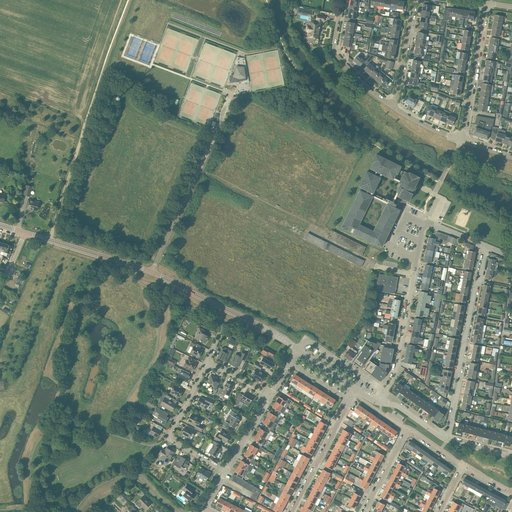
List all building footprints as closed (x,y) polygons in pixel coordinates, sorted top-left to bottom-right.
[(297,7),(296,13),(312,16),(313,10),(297,7)] [(456,17),(457,9),(448,8),(447,15),(447,18),(446,18),(445,21),(446,21),(447,21),(447,22),(446,22),(446,25),(448,26),(449,23),(451,23),(451,19),(451,20),(452,17),(456,17)] [(430,12),(422,11),(421,17),(432,19),(435,19),(436,19),(436,17),(430,15),(430,12)] [(494,15),(493,22),(502,23),(503,19),(505,19),(505,17),(494,15)] [(308,26),(307,32),(308,32),(308,37),(309,41),(314,42),(316,38),(317,39),(319,29),(320,29),(320,28),(321,21),(324,21),(325,17),(317,16),(316,20),(317,20),(316,24),(310,23),(310,27),(308,26)] [(393,25),(392,25),(400,27),(400,25),(401,25),(401,23),(401,20),(387,18),(386,20),(390,21),(389,24),(393,25)] [(501,23),(503,23),(502,23),(493,22),(492,28),(500,30),(501,23)] [(371,31),(372,26),(365,25),(364,29),(369,30),(368,32),(371,33),(371,31)] [(353,33),(353,30),(346,28),(345,34),(362,37),(362,35),(353,33)] [(500,30),(492,28),(491,36),(499,37),(500,33),(501,33),(502,31),(500,30)] [(399,32),(391,31),(388,31),(388,30),(385,30),(384,30),(383,30),(382,32),(387,33),(387,37),(398,39),(398,38),(399,35),(398,35),(399,32)] [(425,40),(416,38),(416,39),(415,39),(415,41),(416,42),(416,44),(427,47),(428,41),(425,40)] [(489,44),(498,46),(499,39),(490,38),(489,44)] [(352,45),(352,42),(344,40),(343,46),(350,47),(350,49),(354,50),(355,46),(352,45)] [(501,47),(498,46),(489,44),(488,51),(496,53),(497,49),(501,50),(501,47)] [(396,50),(396,47),(382,45),(381,51),(388,52),(395,53),(395,52),(396,52),(396,50)] [(423,55),(423,52),(415,50),(414,56),(421,58),(421,59),(429,60),(429,56),(423,55)] [(495,60),(496,53),(488,51),(487,58),(495,60)] [(367,65),(369,64),(375,56),(371,55),(367,59),(365,57),(362,60),(358,56),(353,61),(359,66),(364,62),(367,65)] [(241,81),(241,84),(249,82),(244,58),(237,57),(229,80),(230,83),(241,81)] [(457,65),(465,67),(466,60),(459,59),(457,65)] [(486,60),(485,67),(493,69),(497,69),(498,62),(495,62),(491,61),(486,60)] [(363,70),(368,74),(374,68),(369,64),(367,65),(363,70)] [(374,68),(368,74),(374,79),(381,71),(378,68),(379,67),(377,65),(374,68)] [(497,69),(493,69),(485,67),(484,74),(492,75),(496,76),(497,69)] [(386,75),(381,71),(374,79),(379,84),(386,75)] [(418,74),(411,72),(410,78),(417,79),(418,80),(421,80),(422,77),(426,77),(426,75),(418,74)] [(491,82),(492,75),(484,74),(483,81),(491,82)] [(388,77),(386,75),(379,84),(384,88),(390,82),(387,79),(388,77)] [(417,79),(410,78),(409,84),(419,86),(419,90),(423,91),(424,84),(417,83),(417,79)] [(481,90),(492,92),(493,85),(482,83),(481,90)] [(236,86),(237,93),(245,92),(245,91),(248,91),(247,84),(236,86)] [(492,95),(492,92),(481,90),(480,97),(488,99),(489,95),(492,95)] [(411,108),(419,112),(424,103),(415,98),(414,99),(409,96),(405,103),(412,106),(411,108)] [(487,105),(488,99),(480,97),(479,104),(487,105)] [(436,110),(438,107),(432,105),(431,105),(431,106),(428,104),(425,110),(428,111),(427,115),(430,116),(430,117),(432,118),(433,117),(433,118),(436,110)] [(485,112),(487,105),(479,104),(477,111),(485,112)] [(439,120),(443,113),(436,110),(433,118),(439,120)] [(446,123),(449,115),(443,113),(439,120),(446,123)] [(449,115),(446,123),(452,126),(456,118),(449,115)] [(476,128),(473,135),(487,140),(492,127),(493,127),(494,119),(476,116),(475,124),(477,125),(476,128)] [(502,143),(504,135),(498,132),(498,128),(493,127),(490,139),(495,140),(495,141),(502,143)] [(508,145),(511,137),(504,135),(502,143),(508,145)] [(361,188),(341,228),(381,247),(405,200),(409,202),(416,187),(414,186),(418,178),(409,173),(408,174),(399,170),(400,167),(376,155),(372,162),(373,163),(368,173),(366,172),(359,187),(361,188)] [(32,187),(26,186),(24,195),(30,197),(32,187)] [(33,211),(33,210),(37,211),(37,210),(38,210),(38,209),(39,209),(39,208),(39,207),(38,206),(39,202),(29,199),(26,209),(33,211)] [(301,236),(303,230),(285,222),(282,228),(301,236)] [(366,245),(331,232),(328,241),(363,254),(366,245)] [(365,259),(306,234),(303,241),(362,265),(365,259)] [(428,244),(438,246),(440,239),(437,238),(435,237),(434,239),(433,238),(432,238),(429,238),(428,244)] [(465,259),(473,261),(475,252),(472,251),(472,249),(473,249),(474,246),(466,243),(465,246),(469,248),(468,254),(465,254),(464,259),(465,259)] [(12,246),(7,245),(4,252),(7,253),(7,257),(9,257),(12,250),(11,250),(12,246)] [(8,260),(6,259),(3,257),(0,265),(5,267),(6,264),(8,260)] [(472,270),(473,261),(465,259),(463,268),(472,270)] [(487,269),(493,270),(497,271),(498,263),(494,262),(495,260),(489,259),(487,269)] [(463,279),(470,280),(471,272),(464,271),(463,279)] [(379,274),(378,279),(376,290),(394,294),(398,277),(397,277),(380,274),(379,274)] [(423,277),(422,283),(431,285),(433,285),(433,284),(432,283),(433,279),(432,279),(423,277)] [(470,280),(463,279),(461,286),(468,288),(470,280)] [(484,285),(482,292),(489,294),(490,286),(484,285)] [(468,288),(461,286),(460,294),(467,295),(468,288)] [(420,292),(419,298),(430,300),(431,296),(426,295),(427,293),(423,292),(420,292)] [(481,300),(487,301),(489,294),(482,292),(481,300)] [(458,302),(465,303),(467,295),(460,294),(458,302)] [(487,301),(481,300),(479,307),(486,308),(487,301)] [(397,313),(399,307),(387,304),(387,307),(391,308),(391,311),(397,313)] [(424,308),(424,305),(418,304),(417,310),(428,312),(429,308),(424,308)] [(458,304),(456,312),(463,313),(465,306),(458,304)] [(486,308),(479,307),(478,315),(484,316),(486,308)] [(397,313),(391,311),(386,310),(385,314),(390,315),(389,317),(393,318),(394,318),(396,319),(397,313)] [(463,313),(456,312),(455,320),(462,321),(463,313)] [(415,318),(414,325),(424,327),(424,326),(425,327),(426,323),(421,322),(422,319),(418,319),(415,318)] [(455,320),(453,327),(460,329),(462,321),(455,320)] [(459,336),(460,329),(450,327),(449,331),(452,331),(452,335),(459,336)] [(208,332),(199,328),(198,331),(199,332),(196,339),(205,343),(205,342),(206,342),(209,337),(206,335),(208,332)] [(393,337),(386,335),(383,335),(382,338),(385,339),(385,342),(381,342),(381,345),(391,347),(391,342),(392,343),(393,337)] [(450,337),(449,345),(457,346),(458,339),(450,337)] [(354,340),(353,339),(345,349),(348,350),(344,356),(350,361),(357,352),(352,348),(357,342),(356,342),(354,340)] [(366,342),(360,350),(362,352),(354,363),(360,367),(372,351),(374,352),(380,343),(377,342),(376,344),(367,340),(366,342)] [(196,344),(192,342),(191,342),(189,346),(193,348),(190,353),(199,358),(202,351),(195,347),(196,344)] [(474,344),(472,352),(479,354),(481,346),(474,344)] [(223,352),(224,349),(222,348),(220,351),(221,351),(217,358),(224,361),(228,354),(230,355),(233,349),(230,347),(230,346),(229,345),(228,345),(227,346),(226,347),(227,348),(227,349),(228,349),(229,349),(228,352),(226,351),(225,353),(223,352)] [(407,351),(417,353),(421,353),(422,350),(414,349),(414,346),(411,345),(408,345),(407,351)] [(457,346),(449,345),(447,352),(455,354),(457,346)] [(176,361),(170,358),(174,349),(170,347),(163,361),(174,366),(176,361)] [(264,347),(261,353),(266,356),(267,353),(273,356),(275,353),(264,347)] [(380,382),(387,373),(385,372),(386,367),(388,368),(389,365),(390,365),(393,349),(383,347),(379,366),(378,367),(370,361),(363,370),(380,382)] [(244,361),(247,356),(247,355),(241,352),(240,356),(235,354),(230,364),(237,368),(241,359),(244,361)] [(447,352),(446,359),(454,361),(455,354),(447,352)] [(479,354),(472,352),(471,360),(478,361),(479,354)] [(195,360),(191,358),(188,357),(187,360),(183,367),(192,371),(196,364),(194,363),(195,360)] [(412,358),(405,357),(404,363),(407,363),(408,364),(408,363),(408,368),(415,369),(416,365),(411,364),(411,361),(415,362),(416,359),(412,358)] [(260,364),(269,369),(273,363),(263,358),(260,364)] [(454,361),(446,359),(445,367),(452,368),(454,361)] [(469,370),(476,372),(478,364),(470,363),(469,370)] [(421,367),(419,376),(426,377),(427,368),(421,367)] [(190,373),(179,368),(177,371),(179,372),(176,379),(177,380),(182,382),(183,379),(188,381),(190,377),(188,376),(190,373)] [(265,376),(262,374),(263,373),(256,369),(251,378),(255,380),(256,379),(262,382),(265,376)] [(443,377),(450,379),(452,371),(444,370),(443,377)] [(479,372),(476,372),(469,370),(467,377),(475,379),(476,376),(478,376),(479,372)] [(450,379),(443,377),(442,377),(435,376),(435,375),(431,375),(427,374),(426,379),(430,380),(430,379),(435,380),(435,379),(440,380),(439,384),(441,384),(449,386),(450,379)] [(218,378),(216,377),(211,375),(207,383),(210,384),(208,387),(215,391),(219,383),(216,381),(218,378)] [(291,382),(297,385),(301,378),(295,375),(291,382)] [(302,389),(307,382),(301,378),(297,385),(302,389)] [(465,388),(473,389),(474,382),(467,380),(465,388)] [(178,384),(173,382),(172,381),(170,385),(174,387),(171,393),(180,397),(183,391),(176,387),(178,384)] [(220,388),(218,392),(217,395),(223,397),(225,394),(229,396),(230,393),(231,393),(232,389),(234,386),(226,382),(225,386),(223,389),(220,388)] [(302,389),(308,393),(312,386),(307,382),(302,389)] [(397,393),(398,392),(403,386),(398,383),(393,390),(397,393)] [(485,391),(489,392),(492,393),(493,388),(492,388),(493,384),(485,383),(485,387),(489,388),(489,390),(486,390),(485,391)] [(439,384),(437,391),(440,391),(440,392),(447,393),(449,386),(441,384),(439,384)] [(312,386),(308,393),(314,396),(318,389),(312,386)] [(409,390),(403,386),(398,392),(404,396),(409,390)] [(288,392),(288,391),(284,388),(281,392),(289,397),(291,394),(288,392)] [(471,396),(473,389),(465,388),(464,395),(471,396)] [(324,393),(318,389),(314,396),(320,400),(324,393)] [(409,390),(404,396),(410,400),(415,394),(409,390)] [(176,404),(174,403),(168,399),(170,397),(164,393),(160,399),(160,400),(158,404),(158,405),(158,406),(158,407),(159,407),(159,408),(160,408),(161,408),(164,410),(165,408),(172,412),(176,404)] [(236,399),(234,403),(238,405),(240,401),(244,403),(248,406),(250,403),(253,398),(245,393),(243,395),(240,393),(239,395),(236,399)] [(324,393),(320,400),(325,404),(330,397),(324,393)] [(417,405),(421,399),(415,394),(410,400),(417,405)] [(470,404),(471,396),(464,395),(462,402),(470,404)] [(278,399),(276,402),(286,409),(286,408),(288,405),(289,405),(290,403),(291,403),(292,401),(291,401),(291,400),(290,400),(289,399),(288,398),(284,396),(282,398),(279,397),(277,399),(278,399)] [(214,401),(211,399),(207,397),(205,400),(200,397),(196,404),(206,409),(208,405),(211,406),(214,401)] [(330,397),(325,404),(331,407),(336,400),(330,397)] [(427,403),(421,399),(417,405),(423,409),(427,403)] [(286,409),(276,402),(274,405),(272,408),(276,410),(274,412),(280,415),(281,413),(283,414),(286,409)] [(469,411),(470,404),(462,402),(461,409),(469,411)] [(429,413),(433,407),(427,403),(423,409),(429,413)] [(359,415),(364,409),(358,405),(353,411),(359,415)] [(511,406),(510,406),(503,405),(502,410),(509,411),(509,414),(511,413),(511,406)] [(168,414),(164,412),(156,407),(152,414),(157,417),(156,420),(164,425),(168,419),(166,418),(168,414)] [(435,417),(439,412),(433,407),(429,413),(435,417)] [(364,409),(359,415),(357,418),(360,419),(361,417),(365,419),(369,412),(364,409)] [(440,410),(433,419),(438,422),(444,413),(445,412),(441,409),(440,411),(440,410)] [(225,421),(222,425),(228,429),(230,425),(235,428),(240,420),(235,417),(237,414),(231,411),(229,414),(225,421)] [(284,418),(280,415),(274,412),(273,414),(269,413),(268,415),(267,418),(276,424),(277,425),(280,419),(282,420),(284,418)] [(375,416),(369,412),(365,419),(370,423),(375,416)] [(201,420),(191,415),(188,421),(196,425),(195,428),(201,431),(204,426),(199,424),(201,420)] [(381,420),(375,416),(370,423),(376,427),(381,420)] [(276,424),(267,418),(265,421),(264,421),(263,424),(266,426),(265,428),(273,433),(274,430),(273,430),(276,424)] [(469,433),(471,426),(467,425),(468,420),(465,419),(464,424),(462,431),(469,433)] [(381,420),(376,427),(381,431),(386,424),(381,420)] [(320,421),(317,427),(324,431),(327,425),(320,421)] [(158,425),(153,422),(149,429),(151,431),(149,434),(157,438),(161,431),(156,428),(158,425)] [(381,431),(387,435),(391,428),(386,424),(381,431)] [(476,435),(478,428),(471,426),(469,433),(476,435)] [(196,432),(189,428),(188,427),(186,430),(184,429),(181,435),(188,439),(190,436),(193,437),(196,432)] [(324,431),(317,427),(313,433),(321,437),(324,431)] [(273,433),(265,428),(263,430),(260,428),(258,431),(259,431),(257,434),(267,440),(267,439),(268,440),(270,436),(270,435),(275,437),(276,435),(273,433)] [(391,428),(387,435),(382,441),(386,444),(389,440),(390,441),(392,439),(397,432),(391,428)] [(483,437),(485,430),(478,428),(476,435),(483,437)] [(344,430),(340,436),(348,440),(351,434),(344,430)] [(490,439),(492,432),(485,430),(483,437),(490,439)] [(230,436),(226,434),(221,431),(219,435),(217,434),(214,439),(219,442),(221,439),(226,442),(230,436)] [(364,438),(356,432),(354,436),(363,440),(364,438)] [(490,439),(498,441),(500,434),(492,432),(490,439)] [(321,437),(313,433),(310,439),(318,443),(321,437)] [(267,440),(257,434),(255,437),(253,440),(257,442),(255,444),(261,447),(262,445),(264,446),(267,440)] [(505,443),(507,436),(500,434),(498,441),(505,443)] [(348,440),(340,436),(337,442),(345,446),(348,440)] [(294,439),(291,437),(287,445),(293,448),(296,442),(297,440),(294,439)] [(318,443),(310,439),(307,445),(314,449),(318,443)] [(213,444),(209,453),(216,457),(221,449),(219,448),(221,445),(214,441),(212,444),(213,444)] [(410,441),(405,449),(410,452),(412,450),(415,445),(410,441)] [(345,446),(337,442),(334,448),(341,452),(345,446)] [(250,447),(248,450),(255,454),(256,455),(258,452),(261,451),(263,452),(264,452),(266,454),(268,451),(261,447),(255,444),(254,446),(251,444),(249,447),(250,447)] [(311,455),(314,449),(307,445),(304,444),(301,450),(311,455)] [(415,445),(412,450),(417,454),(420,448),(415,445)] [(285,449),(283,453),(286,454),(288,451),(288,450),(291,451),(293,449),(288,446),(286,450),(285,449)] [(162,448),(160,452),(158,455),(161,457),(160,458),(168,463),(174,452),(166,448),(165,450),(162,448)] [(338,458),(341,452),(334,448),(331,454),(338,458)] [(420,448),(417,454),(422,457),(425,452),(420,448)] [(247,458),(246,460),(255,465),(256,463),(254,461),(255,460),(252,458),(255,454),(248,450),(246,453),(244,456),(247,458)] [(370,456),(381,461),(384,455),(378,452),(376,456),(372,453),(370,456)] [(422,457),(420,460),(425,463),(427,461),(430,456),(425,452),(422,457)] [(338,458),(331,454),(328,460),(335,464),(338,458)] [(302,455),(299,461),(306,465),(309,459),(302,455)] [(381,461),(370,456),(369,458),(374,460),(372,464),(378,467),(381,461)] [(430,456),(427,461),(432,464),(436,459),(430,456)] [(176,460),(173,464),(185,471),(186,469),(185,468),(187,465),(189,461),(181,457),(179,462),(176,460)] [(280,459),(277,465),(282,467),(283,468),(286,462),(280,459)] [(436,459),(432,464),(437,468),(441,463),(436,459)] [(255,465),(246,460),(244,462),(241,460),(240,463),(238,466),(245,470),(250,473),(255,465)] [(335,464),(328,460),(325,466),(332,470),(335,464)] [(306,465),(299,461),(295,467),(303,471),(306,465)] [(395,469),(406,474),(407,471),(406,471),(409,465),(402,461),(401,464),(398,463),(395,469)] [(441,463),(437,468),(442,472),(446,466),(441,463)] [(378,467),(372,464),(370,467),(366,464),(365,467),(375,472),(378,467)] [(240,478),(242,479),(243,476),(242,476),(245,470),(238,466),(237,469),(236,469),(235,472),(238,473),(236,476),(237,477),(240,478)] [(446,466),(442,472),(447,475),(451,470),(446,466)] [(303,471),(295,467),(292,473),(300,477),(303,471)] [(372,478),(375,472),(365,467),(363,469),(368,472),(366,475),(372,478)] [(201,468),(198,473),(196,476),(200,478),(199,480),(204,484),(211,473),(208,471),(207,472),(201,468)] [(323,469),(320,476),(327,480),(330,473),(323,469)] [(395,469),(392,474),(399,478),(400,475),(404,477),(406,474),(395,469)] [(272,483),(277,472),(273,470),(268,481),(272,483)] [(300,477),(292,473),(289,479),(297,483),(300,477)] [(399,478),(392,474),(389,480),(400,485),(401,483),(397,481),(399,478)] [(372,478),(366,475),(364,478),(360,476),(359,478),(369,484),(372,478)] [(324,486),(327,480),(320,476),(316,482),(324,486)] [(354,480),(346,476),(343,481),(351,485),(354,480)] [(369,484),(359,478),(357,481),(362,483),(360,486),(366,489),(369,484)] [(468,487),(469,487),(471,482),(464,478),(461,483),(462,483),(461,484),(468,487)] [(297,483),(289,479),(286,485),(293,489),(297,483)] [(389,480),(387,486),(393,489),(394,486),(398,488),(400,485),(389,480)] [(324,486),(316,482),(313,488),(320,492),(324,486)] [(475,491),(478,486),(471,482),(469,487),(475,491)] [(293,489),(286,485),(283,484),(280,490),(290,495),(293,489)] [(194,490),(190,487),(187,485),(183,490),(185,492),(183,496),(190,501),(195,495),(192,493),(194,490)] [(393,489),(387,486),(384,491),(394,497),(395,494),(391,492),(393,489)] [(475,491),(482,495),(485,490),(478,486),(475,491)] [(256,487),(253,493),(250,498),(256,501),(261,490),(256,487)] [(317,498),(320,492),(313,488),(310,494),(317,498)] [(427,492),(437,497),(440,491),(434,488),(432,491),(428,489),(427,492)] [(287,501),(290,495),(280,490),(277,496),(279,497),(287,501)] [(354,493),(351,499),(357,502),(360,496),(357,494),(358,492),(354,490),(353,492),(354,493)] [(489,498),(492,493),(485,490),(482,495),(489,498)] [(394,497),(384,491),(381,497),(387,500),(390,501),(391,499),(393,499),(394,497)] [(434,503),(437,497),(427,492),(424,497),(428,500),(434,503)] [(496,502),(499,497),(492,493),(489,498),(488,501),(495,504),(496,502)] [(320,500),(317,498),(310,494),(307,500),(314,504),(317,506),(320,500)] [(323,501),(329,504),(332,498),(330,497),(326,495),(323,501)] [(151,504),(147,501),(143,496),(136,503),(139,507),(141,505),(146,509),(151,504)] [(276,504),(284,508),(287,501),(279,497),(276,504)] [(499,497),(496,502),(503,506),(506,501),(499,497)] [(215,505),(222,508),(225,501),(219,498),(215,505)] [(357,502),(351,499),(348,505),(346,504),(345,507),(350,509),(351,507),(354,509),(357,502)] [(307,500),(303,506),(311,510),(313,507),(315,508),(316,505),(314,504),(307,500)] [(434,503),(428,500),(426,503),(422,500),(422,501),(421,503),(431,508),(434,503)] [(232,504),(225,501),(222,508),(228,511),(232,504)] [(375,508),(381,511),(384,505),(378,502),(375,508)] [(451,508),(457,511),(458,511),(460,511),(463,507),(454,502),(451,508)] [(429,511),(431,508),(421,503),(420,505),(419,505),(424,508),(422,511),(424,511),(429,511)]
